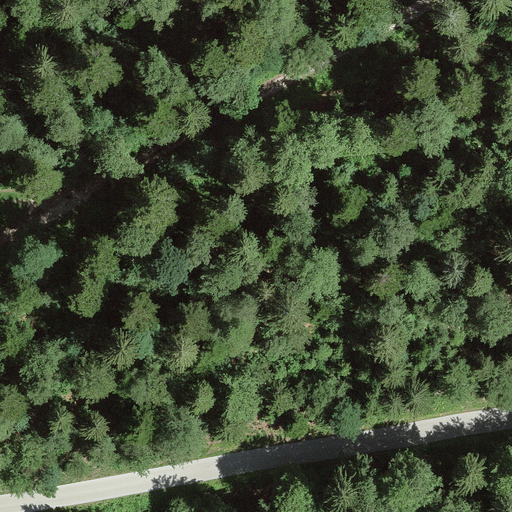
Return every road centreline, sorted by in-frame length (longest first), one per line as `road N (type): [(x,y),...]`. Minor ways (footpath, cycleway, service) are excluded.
road 1 (unclassified): [(511,422),(456,423),(0,511)]
road 2 (track): [(399,0),(0,167)]
